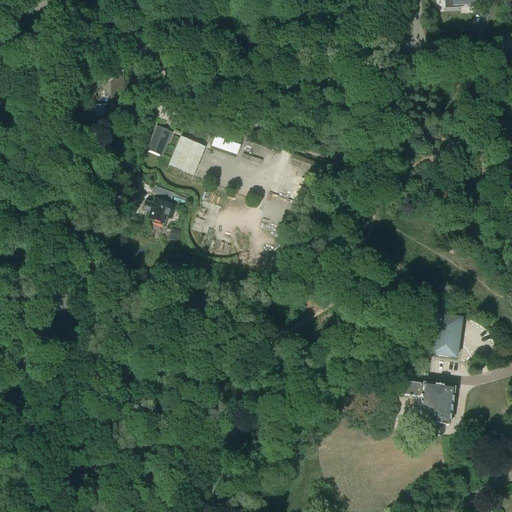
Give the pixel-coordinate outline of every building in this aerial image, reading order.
[(94,106),(95,117),(123,116),(123,105),(124,105),(122,70),(93,71),(93,82),(110,81),(111,105),(94,106)] [(146,150),(160,156),(165,143),(167,144),(171,133),(158,128),(153,137),(152,137),(146,150)] [(240,146),(242,141),(216,132),(214,137),(209,149),(236,158),(240,146)] [(168,165),(193,176),(205,147),(179,137),(168,165)] [(264,155),(266,147),(249,141),(246,149),(264,155)] [(243,153),(241,161),(259,166),(261,159),(243,153)] [(173,207),(154,200),(153,205),(146,203),(143,209),(150,212),(148,218),(154,220),(153,222),(162,226),(166,216),(170,217),(173,207)] [(167,239),(175,242),(179,232),(171,229),(167,239)] [(183,268),(177,266),(176,269),(173,271),(170,270),(168,275),(180,279),(183,268)] [(457,342),(461,319),(451,318),(451,317),(445,316),(445,317),(435,315),(434,326),(430,325),(426,331),(423,353),(430,354),(430,355),(438,356),(447,358),(455,359),(456,351),(458,342),(457,342)] [(409,408),(410,410),(409,417),(411,420),(449,425),(454,388),(422,384),(422,385),(398,381),(396,395),(410,397),(409,408)]
